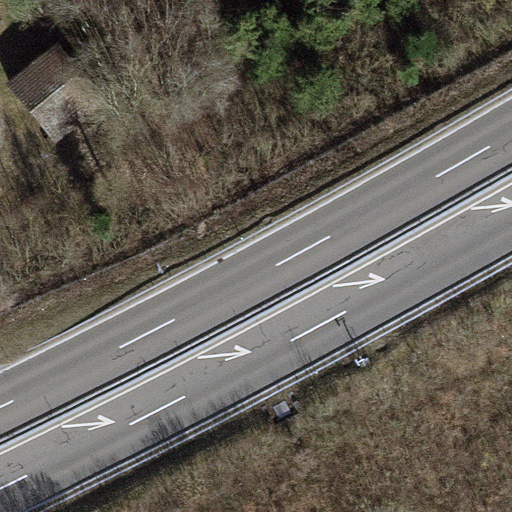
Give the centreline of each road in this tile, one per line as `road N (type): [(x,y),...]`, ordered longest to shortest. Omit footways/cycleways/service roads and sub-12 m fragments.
road 1 (trunk): [(511,134),(0,408)]
road 2 (trunk): [(0,489),(341,315),(511,217)]
